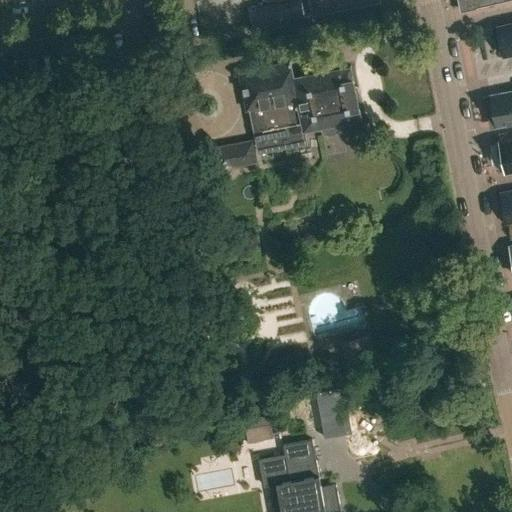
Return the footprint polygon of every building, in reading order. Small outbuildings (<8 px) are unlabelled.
[(248,7),(252,27),(304,16),(301,0),(297,0),(257,8),(257,5),(248,7)] [(263,0),(264,1),(266,0),(308,0),(312,16),(380,2),(379,0),(263,0)] [(458,0),(461,11),(510,0),(458,0)] [(504,55),(511,53),(511,23),(497,26),(504,55)] [(290,133),(291,138),(304,135),(303,130),(321,127),(322,133),(328,135),(334,134),(338,129),(337,124),(360,119),(350,67),(292,78),(289,63),(238,73),(247,118),(251,117),(254,133),(281,128),(282,134),(290,133)] [(490,95),(489,96),(495,127),(496,126),(511,123),(511,91),(499,94),(490,95)] [(511,171),(511,137),(499,141),(505,173),(511,171)] [(252,140),(213,147),(217,169),(256,162),(252,140)] [(501,192),(500,193),(501,198),(505,224),(507,224),(507,223),(511,222),(511,190),(509,191),(501,193),(501,192)] [(370,332),(339,341),(349,374),(380,366),(370,332)] [(316,392),(320,417),(348,412),(344,387),(316,392)] [(269,413),(244,418),(248,441),(274,436),(269,413)] [(277,483),(282,511),(340,511),(336,486),(321,489),(311,440),(284,445),(286,455),(260,459),(265,485),(277,483)]
